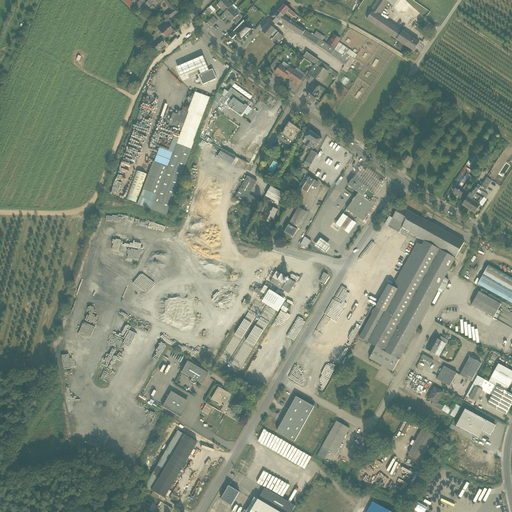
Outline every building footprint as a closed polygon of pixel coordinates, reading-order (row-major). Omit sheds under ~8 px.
[(222,0),(218,5),(222,9),(229,2),(226,0),(222,0)] [(377,0),(370,11),(372,12),(380,0),(377,0)] [(380,0),(372,12),(377,16),(378,15),(387,0),(380,0)] [(387,0),(378,15),(380,16),(389,2),(390,0),(387,0)] [(141,9),(144,5),(139,1),(134,6),(138,11),(141,9)] [(165,16),(168,20),(178,12),(169,1),(166,4),(167,5),(172,11),(165,16)] [(232,6),(229,2),(222,9),(225,13),(231,7),(232,6)] [(284,4),(278,11),(284,17),(286,14),(287,12),(290,9),(284,4)] [(235,11),(231,7),(225,13),(224,14),(228,18),(235,11)] [(287,12),(294,18),(296,15),(290,9),(287,12)] [(238,15),(235,11),(228,18),(232,22),(239,15),(238,15)] [(296,31),(299,27),(295,24),(289,20),(284,17),(278,11),(277,11),(270,20),(277,25),(279,22),(281,20),(284,22),(283,23),(295,31),(296,31)] [(398,29),(377,16),(372,12),(367,20),(393,37),(398,29)] [(232,22),(236,25),(242,18),(239,15),(232,22)] [(166,24),(170,28),(173,25),(167,18),(164,21),(166,24)] [(236,35),(242,41),(253,30),(244,21),(233,32),(236,35)] [(344,66),(345,65),(331,55),(316,45),(302,36),(302,37),(295,32),(295,31),(283,23),(282,24),(302,37),(301,37),(316,47),(344,66)] [(159,31),(166,38),(173,31),(170,28),(166,24),(159,31)] [(262,32),(269,38),(276,30),(269,25),(262,32)] [(296,31),(295,31),(295,32),(302,37),(302,36),(303,34),(305,31),(299,27),(296,31)] [(393,37),(397,40),(403,32),(398,29),(393,37)] [(279,33),(276,30),(269,38),(272,41),(275,38),(279,33)] [(314,36),(308,32),(306,36),(303,34),(302,36),(316,45),(319,40),(314,36)] [(405,45),(414,51),(419,43),(411,37),(410,38),(408,36),(405,34),(403,32),(397,40),(398,40),(405,45)] [(279,33),(275,38),(280,42),(284,37),(279,33)] [(316,33),(314,36),(319,40),(322,42),(324,38),(316,33)] [(334,36),(328,44),(334,48),(340,39),(334,36)] [(152,45),(158,51),(160,49),(164,45),(159,39),(152,45)] [(322,42),(319,40),(316,45),(331,55),(334,50),(322,42)] [(405,45),(400,42),(396,47),(401,51),(405,45)] [(339,43),(336,47),(351,57),(354,59),(357,55),(339,43)] [(335,50),(334,50),(331,55),(345,65),(351,57),(336,47),(335,50)] [(315,65),(316,65),(319,61),(306,52),(304,56),(315,65)] [(201,75),(209,72),(203,57),(177,68),(181,77),(198,69),(201,75)] [(354,59),(351,57),(345,65),(344,66),(342,69),(346,72),(355,60),(354,59)] [(271,66),(276,70),(281,63),(276,60),(271,66)] [(322,68),(328,72),(330,69),(325,65),(319,61),(316,65),(322,69),(322,68)] [(289,79),(297,85),(300,81),(303,77),(295,71),(290,68),(288,70),(281,65),(275,73),(285,80),(286,78),(288,79),(289,79)] [(312,77),(321,83),(328,72),(322,68),(322,69),(316,65),(315,65),(310,73),(309,75),(312,77)] [(297,68),(295,71),(303,77),(304,75),(305,74),(297,68)] [(339,75),(330,69),(328,72),(337,78),(339,75)] [(217,79),(213,70),(199,76),(203,85),(217,79)] [(340,81),(345,85),(350,80),(345,76),(340,81)] [(229,109),(230,108),(242,117),(244,113),(249,107),(252,103),(231,88),(228,92),(229,93),(225,99),(223,97),(219,102),(226,107),(229,109)] [(225,90),(221,95),(223,97),(225,99),(229,93),(228,92),(225,90)] [(137,204),(143,207),(145,208),(166,215),(210,98),(196,92),(187,114),(181,111),(179,116),(172,113),(168,125),(181,130),(178,139),(173,137),(168,152),(159,148),(154,162),(153,162),(142,190),(137,204)] [(311,101),(314,103),(320,95),(316,93),(316,94),(312,92),(307,98),(308,99),(309,100),(310,101),(311,101)] [(221,95),(217,93),(214,101),(217,104),(218,104),(219,102),(223,97),(221,95)] [(252,110),(249,107),(244,113),(247,116),(252,110)] [(283,134),(288,138),(291,134),(290,134),(295,127),(293,126),(293,125),(290,123),(285,130),(285,131),(283,134)] [(297,129),(295,127),(290,134),(291,134),(288,138),(293,142),(296,138),(296,137),(300,130),(297,128),(297,129)] [(305,146),(307,147),(316,135),(310,131),(305,138),(306,139),(303,142),(306,144),(305,146)] [(284,143),(288,138),(283,134),(279,140),(284,143)] [(322,139),(316,135),(307,147),(309,149),(311,147),(313,149),(315,146),(317,147),(322,139)] [(293,142),(288,138),(284,143),(289,147),(293,142)] [(306,162),(311,165),(317,154),(312,151),(306,162)] [(402,160),(407,164),(410,158),(406,155),(402,160)] [(365,171),(361,168),(353,179),(357,182),(358,181),(369,188),(368,190),(374,195),(377,197),(385,185),(376,179),(378,176),(367,168),(365,171)] [(125,199),(136,203),(147,175),(136,171),(125,199)] [(456,180),(461,183),(465,178),(459,175),(456,180)] [(235,199),(256,211),(262,202),(249,195),(257,181),(248,176),(235,199)] [(482,185),(487,189),(493,180),(487,176),(482,185)] [(302,189),(307,193),(311,186),(315,181),(310,178),(302,189)] [(353,179),(348,186),(358,193),(363,196),(368,190),(369,188),(358,181),(357,182),(353,179)] [(454,193),(460,197),(468,185),(465,183),(462,188),(458,186),(454,193)] [(265,196),(279,204),(284,194),(271,187),(265,196)] [(358,193),(346,210),(352,214),(359,219),(371,202),(374,198),(374,197),(375,197),(375,196),(375,195),(374,195),(368,190),(363,196),(358,193)] [(462,205),(466,208),(472,200),(475,196),(477,193),(474,191),(472,194),(469,198),(468,197),(462,205)] [(363,222),(365,223),(379,204),(375,201),(376,199),(374,198),(371,202),(359,219),(363,222)] [(476,203),(472,200),(466,208),(475,214),(480,205),(479,205),(480,204),(479,204),(481,200),(478,198),(476,202),(476,203)] [(263,220),(269,223),(272,218),(270,218),(272,214),(275,216),(277,210),(269,206),(263,220)] [(416,237),(425,242),(455,259),(465,242),(399,206),(393,219),(404,225),(401,229),(402,229),(416,237)] [(289,225),(298,230),(307,213),(298,208),(289,225)] [(349,234),(356,224),(343,214),(336,224),(349,234)] [(393,219),(389,217),(385,225),(388,227),(393,219)] [(399,233),(402,229),(401,229),(404,225),(393,219),(388,227),(399,233)] [(285,232),(294,237),(298,230),(289,225),(285,232)] [(305,237),(301,245),(308,246),(311,242),(305,237)] [(331,246),(321,239),(315,247),(325,254),(331,246)] [(389,285),(377,307),(416,329),(455,259),(425,242),(422,246),(417,243),(393,287),(389,285)] [(511,278),(488,265),(483,275),(511,290),(511,278)] [(289,294),(296,283),(277,272),(270,282),(289,294)] [(511,290),(483,275),(478,284),(511,303),(511,290)] [(286,300),(270,290),(262,302),(278,312),(286,300)] [(471,306),(493,318),(501,304),(479,292),(471,306)] [(281,309),(285,312),(290,305),(286,302),(281,309)] [(359,338),(376,347),(399,360),(416,329),(377,307),(359,338)] [(435,354),(441,343),(442,342),(439,340),(434,337),(427,350),(435,354)] [(445,345),(441,343),(435,354),(439,356),(445,345)] [(393,372),(399,360),(376,347),(369,359),(393,372)] [(421,358),(431,364),(433,360),(423,355),(421,358)] [(460,375),(471,381),(481,363),(470,357),(460,375)] [(189,359),(187,361),(198,368),(199,365),(189,359)] [(208,374),(198,368),(187,361),(181,372),(191,378),(190,381),(190,382),(191,382),(193,384),(195,383),(196,381),(201,384),(208,374)] [(498,387),(507,392),(511,381),(511,371),(498,364),(488,382),(498,387)] [(208,374),(209,375),(211,371),(199,365),(198,368),(208,374)] [(437,379),(450,387),(457,373),(444,366),(437,379)] [(204,385),(211,389),(215,381),(208,377),(204,385)] [(483,390),(493,396),(498,387),(488,382),(480,377),(475,386),(476,386),(483,390)] [(466,396),(469,398),(476,386),(475,386),(473,384),(466,396)] [(469,398),(476,402),(483,390),(476,386),(469,398)] [(433,402),(436,404),(437,403),(439,398),(440,398),(443,392),(435,387),(428,399),(433,402)] [(511,394),(507,392),(498,387),(493,396),(488,404),(506,414),(511,402),(511,394)] [(223,406),(226,408),(227,407),(233,396),(221,389),(217,395),(215,393),(211,399),(223,406)] [(171,391),(168,396),(186,406),(189,402),(171,391)] [(162,407),(180,417),(186,406),(168,396),(162,407)] [(277,432),(295,442),(314,407),(296,397),(277,432)] [(431,405),(442,411),(444,407),(437,403),(436,404),(433,402),(431,405)] [(444,407),(442,411),(454,418),(457,412),(453,410),(445,405),(444,407)] [(202,411),(208,415),(211,410),(205,406),(202,411)] [(220,412),(228,416),(231,410),(227,407),(226,408),(223,406),(220,412)] [(455,427),(479,439),(483,431),(490,435),(495,426),(465,409),(455,427)] [(317,457),(324,461),(329,452),(335,455),(347,434),(350,429),(337,421),(333,427),(322,448),(317,457)] [(424,463),(422,461),(423,459),(435,436),(422,429),(409,454),(420,460),(419,461),(417,464),(416,467),(421,469),(424,463)] [(144,487),(153,492),(164,499),(197,442),(177,431),(144,487)] [(407,458),(417,464),(419,461),(408,455),(407,458)] [(221,500),(232,506),(240,492),(235,489),(229,486),(227,489),(221,500)] [(258,499),(280,511),(291,511),(295,506),(265,488),(258,499)] [(165,499),(164,499),(153,492),(151,495),(164,502),(165,499)] [(280,511),(258,499),(250,511),(280,511)] [(391,511),(378,505),(373,502),(367,511),(391,511)] [(170,511),(172,509),(162,503),(159,508),(158,507),(154,511),(170,511)]
